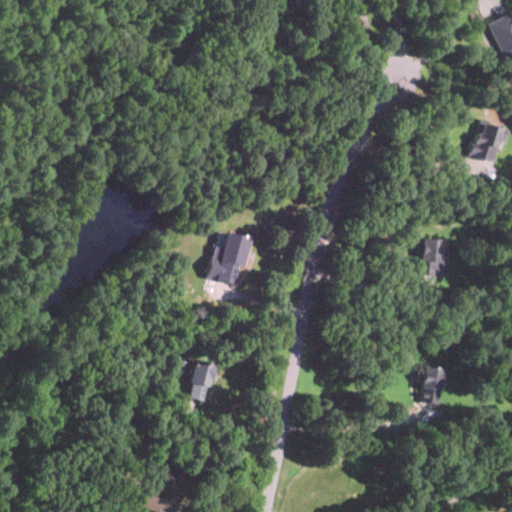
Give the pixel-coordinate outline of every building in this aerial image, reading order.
[(284,0),(291,8),(299,0),(284,0)] [(511,17),(511,57),(504,61),(485,25),(510,13),(511,17)] [(499,130),(496,139),(497,139),(496,141),(495,146),(494,146),(489,163),(467,156),(469,147),(468,147),(469,141),(470,141),(473,133),(478,135),(481,124),(499,129),(499,130)] [(246,238),(243,250),(240,267),(236,266),(232,284),(204,278),(209,257),(210,258),(213,246),(220,248),(223,233),(246,238)] [(440,241),(437,264),(433,264),(431,277),(411,275),(413,261),(418,261),(421,239),(440,241)] [(213,366),(210,376),(209,381),(207,381),(206,388),(204,387),(201,402),(186,398),(189,384),(187,383),(188,377),(187,376),(189,368),(191,368),(193,360),(211,364),(211,366),(213,366)] [(448,371),(446,382),(440,380),(439,386),(438,386),(434,405),(419,402),(421,390),(418,389),(422,367),(448,371)] [(137,402),(134,414),(119,411),(122,398),(137,402)] [(190,475),(187,486),(178,484),(177,487),(180,488),(179,493),(181,494),(179,503),(177,503),(174,511),(156,511),(139,507),(146,484),(157,487),(162,468),(190,475)]
